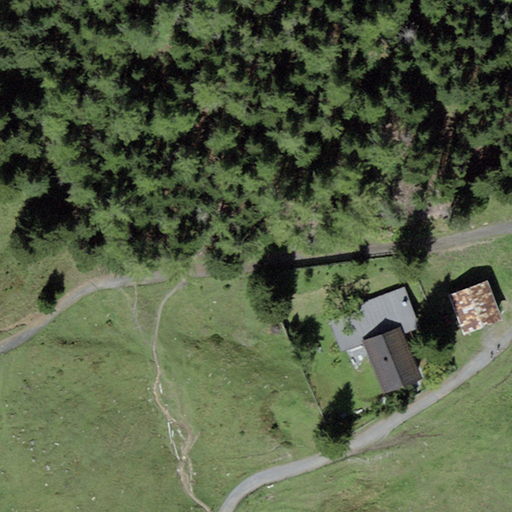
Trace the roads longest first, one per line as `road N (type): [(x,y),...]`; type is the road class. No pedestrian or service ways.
road 1 (track): [(511,235),(113,285),(0,353)]
road 2 (track): [(227,511),(244,488),(362,437),(511,333)]
